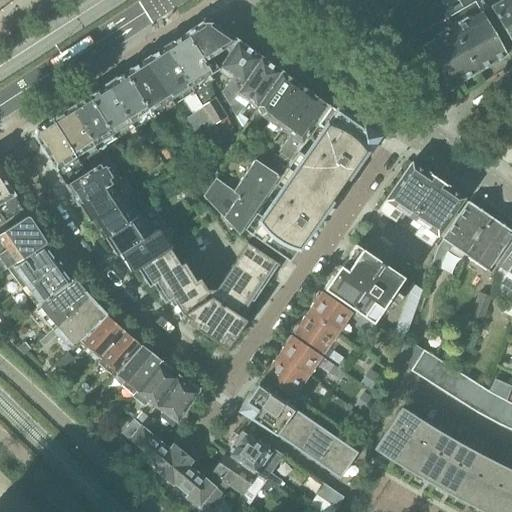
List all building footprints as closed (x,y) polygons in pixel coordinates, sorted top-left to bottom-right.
[(0,0),(0,11),(14,0),(0,0)] [(329,1),(328,0),(302,0),(315,10),(329,1)] [(328,0),(329,1),(342,23),(361,7),(356,0),(328,0)] [(457,0),(462,9),(446,18),(476,72),(505,55),(477,7),(483,3),(480,0),(457,0)] [(511,0),(501,0),(502,0),(491,7),(511,44),(511,0)] [(429,28),(400,44),(376,1),(339,30),(403,79),(422,69),(438,96),(460,83),(460,82),(476,72),(446,18),(429,28)] [(184,34),(210,75),(217,70),(210,58),(223,50),(228,53),(236,41),(211,24),(202,23),(184,34)] [(210,75),(184,34),(164,46),(201,106),(214,98),(206,85),(213,80),(210,75)] [(220,92),(228,105),(260,58),(236,41),(228,53),(218,67),(232,77),(220,92)] [(201,106),(164,46),(144,60),(169,101),(173,106),(183,100),(192,114),(202,108),(201,106)] [(228,105),(235,117),(236,117),(242,128),(248,120),(239,113),(247,101),(256,107),(280,72),(260,58),(228,105)] [(149,113),(169,101),(144,60),(124,73),(148,112),(149,113)] [(299,145),(327,104),(280,72),(256,107),(260,116),(269,122),(258,138),(262,141),(252,158),(254,160),(259,163),(281,130),(289,137),(278,152),(280,154),(275,161),(279,165),(274,173),(278,175),(282,169),(288,160),(299,145)] [(124,73),(106,85),(130,123),(148,112),(124,73)] [(101,88),(88,96),(112,135),(130,123),(106,85),(104,86),(101,88)] [(88,96),(69,108),(94,146),(112,135),(88,96)] [(201,106),(202,108),(216,131),(217,130),(227,148),(236,134),(214,98),(201,106)] [(288,160),(282,169),(329,201),(366,149),(367,150),(376,137),(363,129),(363,130),(327,104),(299,145),(288,160)] [(51,119),(75,158),(94,146),(69,108),(51,119)] [(216,131),(202,108),(192,114),(185,119),(199,141),(216,131)] [(75,158),(51,119),(36,129),(34,137),(55,171),(75,158)] [(161,152),(167,161),(172,158),(167,149),(161,152)] [(215,179),(202,196),(237,234),(241,228),(259,203),(277,176),(278,175),(274,173),(259,163),(254,160),(232,191),(215,179)] [(103,162),(65,186),(77,205),(115,181),(103,162)] [(411,163),(384,201),(377,211),(395,224),(395,223),(398,225),(405,215),(410,219),(437,180),(427,173),(427,174),(411,163)] [(259,203),(241,228),(284,258),(286,260),(288,261),(329,201),(282,169),(278,175),(277,176),(259,203)] [(0,204),(14,195),(0,172),(0,204)] [(447,186),(437,180),(410,219),(420,225),(413,235),(430,248),(438,237),(436,237),(463,199),(446,187),(447,186)] [(115,181),(77,205),(90,223),(91,222),(127,199),(115,181)] [(127,199),(91,222),(103,240),(105,238),(104,238),(138,216),(127,199)] [(201,202),(194,207),(199,214),(206,209),(201,202)] [(436,248),(430,267),(435,271),(448,251),(461,260),(464,256),(464,255),(490,217),(468,202),(441,240),(442,240),(436,248)] [(138,216),(104,238),(105,238),(116,256),(119,255),(119,254),(160,227),(163,225),(159,217),(152,207),(141,214),(138,216)] [(26,217),(0,233),(0,242),(5,250),(0,253),(0,259),(6,268),(44,241),(37,231),(36,229),(35,230),(33,226),(27,218),(26,217)] [(511,231),(490,217),(464,255),(464,256),(487,271),(511,234),(511,231)] [(160,227),(119,254),(119,255),(130,272),(131,272),(137,268),(168,248),(161,237),(166,234),(160,227)] [(44,241),(6,268),(22,288),(59,262),(58,260),(55,256),(46,244),(45,243),(44,241)] [(246,245),(234,262),(240,266),(242,267),(249,272),(251,273),(254,275),(265,283),(271,275),(277,266),(278,265),(246,243),(246,245)] [(323,290),(373,323),(404,278),(356,245),(341,267),(340,266),(323,290)] [(168,248),(137,268),(137,270),(149,288),(153,285),(153,284),(160,280),(167,275),(169,274),(176,269),(178,268),(180,267),(180,266),(171,251),(169,248),(168,248)] [(511,297),(511,249),(494,274),(502,280),(497,287),(511,297)] [(59,262),(22,288),(37,308),(35,310),(36,311),(76,283),(59,262)] [(234,262),(222,280),(228,284),(230,285),(237,290),(239,291),(242,293),(253,301),(265,283),(254,275),(251,273),(249,272),(242,267),(240,266),(234,262)] [(160,280),(153,284),(153,285),(165,303),(169,301),(168,300),(176,295),(183,291),(185,289),(192,285),(194,284),(196,282),(195,281),(184,263),(180,266),(180,267),(178,268),(176,269),(169,274),(167,275),(160,280)] [(176,295),(168,300),(169,301),(180,319),(184,317),(183,315),(192,309),(211,297),(211,290),(207,290),(199,279),(195,281),(196,282),(194,284),(192,285),(185,289),(183,291),(176,295)] [(211,290),(211,297),(231,311),(242,318),(253,301),(242,293),(239,291),(237,290),(230,285),(228,284),(222,280),(215,290),(211,290)] [(76,283),(36,311),(43,320),(51,330),(88,297),(76,283)] [(411,284),(408,292),(419,299),(422,291),(411,284)] [(408,292),(406,299),(416,306),(419,299),(408,292)] [(481,321),(490,297),(478,292),(469,316),(481,321)] [(325,293),(310,315),(337,334),(352,312),(325,293)] [(88,297),(51,330),(70,350),(80,340),(79,339),(105,314),(95,304),(91,300),(88,297)] [(192,309),(183,315),(184,317),(197,326),(195,329),(220,346),(226,338),(232,342),(246,321),(242,318),(231,311),(211,297),(192,309)] [(406,299),(403,307),(413,314),(416,306),(406,299)] [(403,307),(400,314),(411,321),(413,314),(403,307)] [(400,314),(398,322),(408,329),(411,321),(400,314)] [(296,335),(324,354),(328,348),(337,334),(310,315),(296,335)] [(81,341),(101,359),(126,333),(122,330),(122,327),(118,324),(115,324),(107,316),(81,341)] [(361,316),(355,325),(367,333),(373,324),(361,316)] [(0,335),(8,330),(2,322),(0,323),(0,335)] [(396,327),(394,330),(405,337),(408,329),(398,322),(396,327)] [(394,330),(390,336),(402,345),(405,337),(394,330)] [(101,359),(119,375),(143,348),(140,346),(140,343),(136,340),(133,340),(126,333),(101,359)] [(460,350),(471,354),(477,337),(466,333),(460,350)] [(37,342),(29,335),(18,346),(26,354),(37,342)] [(306,377),(320,356),(294,338),(280,358),(306,377)] [(126,383),(137,392),(161,362),(157,359),(157,357),(153,354),(150,354),(143,348),(119,375),(116,379),(123,386),(126,383)] [(333,351),(328,358),(338,365),(343,358),(333,351)] [(414,366),(410,371),(423,379),(436,359),(423,351),(414,366)] [(74,358),(67,352),(54,364),(60,371),(74,358)] [(268,381),(292,398),(306,377),(280,358),(265,379),(266,380),(268,381)] [(433,386),(446,365),(436,359),(423,379),(433,386)] [(326,360),(320,369),(326,373),(331,376),(337,368),(332,364),(326,360)] [(137,392),(158,407),(180,376),(171,369),(170,367),(167,364),(164,365),(161,362),(137,392)] [(457,372),(446,365),(433,386),(444,392),(457,372)] [(76,371),(64,383),(75,392),(86,380),(76,371)] [(378,378),(370,372),(362,383),(370,389),(378,378)] [(468,379),(457,372),(444,392),(455,399),(468,379)] [(189,383),(180,376),(158,407),(178,422),(200,390),(197,389),(197,386),(192,382),(189,383)] [(466,406),(479,386),(468,379),(455,399),(466,406)] [(277,435),(295,408),(299,403),(298,402),(292,398),(268,381),(266,380),(262,386),(260,384),(242,411),(277,435)] [(477,413),(489,392),(479,386),(466,406),(475,412),(477,413)] [(488,419),(499,398),(489,392),(477,413),(488,419)] [(372,400),(364,394),(356,406),(364,412),(372,400)] [(101,395),(95,404),(103,410),(109,402),(101,395)] [(302,395),(298,402),(299,403),(307,409),(312,402),(302,395)] [(510,404),(506,402),(499,398),(488,419),(498,424),(499,425),(510,404)] [(511,430),(511,427),(511,404),(510,404),(499,425),(511,430)] [(295,408),(277,435),(285,441),(288,438),(299,446),(297,449),(298,450),(317,423),(295,408)] [(374,449),(394,462),(420,421),(401,408),(396,416),(374,449)] [(149,417),(143,412),(136,421),(142,426),(149,417)] [(359,419),(351,413),(343,425),(351,430),(359,419)] [(155,422),(149,417),(142,426),(148,431),(155,422)] [(154,469),(166,479),(185,455),(176,447),(173,452),(148,431),(142,426),(136,421),(124,435),(145,452),(142,455),(156,467),(154,469)] [(420,421),(394,462),(414,475),(439,432),(420,421)] [(317,423),(298,450),(307,456),(309,453),(321,461),(318,464),(320,465),(338,438),(317,423)] [(414,475),(434,486),(458,443),(439,432),(414,475)] [(243,434),(229,454),(277,487),(281,481),(271,474),(284,456),(273,448),(270,453),(243,434)] [(359,453),(338,438),(320,465),(328,471),(330,468),(343,477),(359,453)] [(458,443),(434,486),(454,497),(477,454),(458,443)] [(214,474),(208,482),(223,494),(231,485),(242,493),(239,498),(249,505),(262,487),(271,494),(270,495),(294,511),(305,511),(308,509),(307,508),(277,487),(229,454),(227,453),(214,473),(214,474)] [(454,497),(475,508),(497,464),(477,454),(454,497)] [(225,496),(223,494),(208,482),(187,464),(191,459),(185,455),(166,479),(174,486),(175,484),(188,496),(186,498),(198,509),(203,503),(212,511),(225,496)] [(511,471),(497,464),(475,508),(482,511),(498,511),(511,483),(511,471)] [(511,511),(511,483),(498,511),(511,511)] [(331,489),(324,484),(316,495),(323,500),(331,489)] [(323,500),(330,504),(338,493),(331,489),(323,500)] [(338,493),(330,504),(336,509),(344,498),(338,493)]
